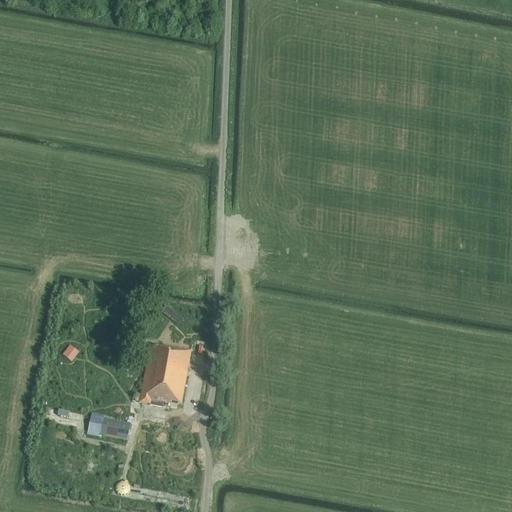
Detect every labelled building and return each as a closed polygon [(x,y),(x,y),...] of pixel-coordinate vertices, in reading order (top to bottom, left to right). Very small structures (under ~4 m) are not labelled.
[(74,296),(73,300),(74,301),(74,303),(77,306),(80,305),(83,302),(84,298),(81,295),(79,296),(77,295),(74,296)] [(150,345),(150,348),(149,348),(142,387),(141,396),(140,403),(139,403),(150,406),(151,401),(170,405),(171,403),(181,405),(191,352),(150,345)] [(70,348),(62,357),(71,364),(78,354),(70,348)] [(127,441),(131,425),(91,417),(88,433),(127,441)] [(75,453),(67,466),(77,472),(85,459),(75,453)]
